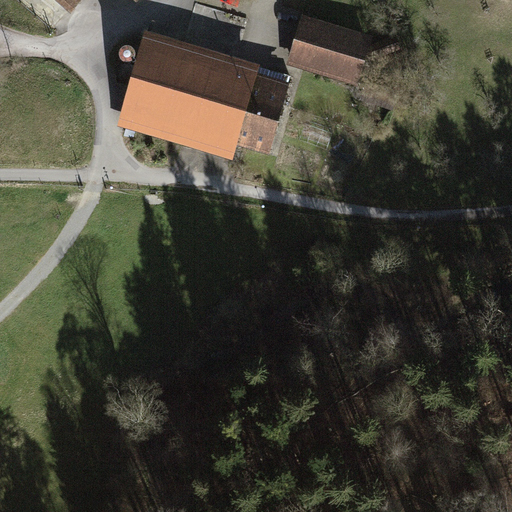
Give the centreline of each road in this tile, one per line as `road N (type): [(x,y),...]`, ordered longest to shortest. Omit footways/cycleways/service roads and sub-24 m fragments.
road 1 (track): [(96,176),(347,207)]
road 2 (track): [(96,176),(76,226),(0,316)]
road 3 (track): [(32,47),(91,75),(106,97),(96,176)]
road 4 (track): [(511,210),(409,215),(347,207)]
road 5 (residential): [(165,0),(68,45),(32,47)]
